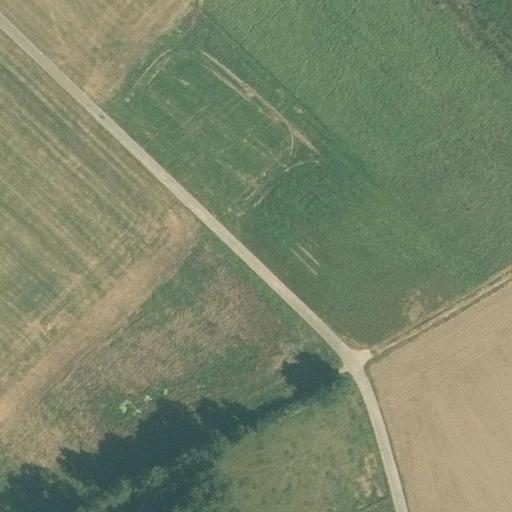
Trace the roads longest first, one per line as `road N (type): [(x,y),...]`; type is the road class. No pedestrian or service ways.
road 1 (track): [(0,23),(355,363)]
road 2 (track): [(355,363),(58,511)]
road 3 (track): [(355,363),(511,273)]
road 4 (track): [(355,363),(397,511)]
